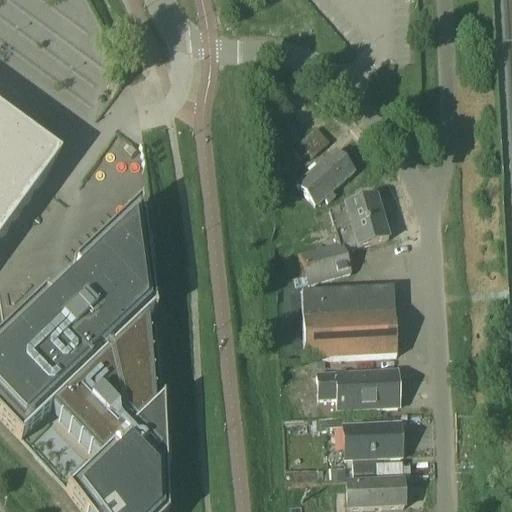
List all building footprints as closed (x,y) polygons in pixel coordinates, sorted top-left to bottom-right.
[(0,241),(45,179),(60,159),(41,146),(0,115),(0,241)] [(305,166),(330,144),(318,130),(293,152),(305,166)] [(350,156),(295,179),(307,207),(362,184),(350,156)] [(168,511),(164,402),(156,409),(151,319),(155,316),(140,205),(72,270),(83,283),(52,303),(45,295),(0,338),(0,421),(20,442),(51,414),(98,464),(67,494),(80,511),(168,511)] [(337,247),(300,258),(308,288),(349,276),(343,255),(342,255),(339,247),(337,247)] [(392,291),(300,295),(303,364),(396,360),(395,347),(392,291)] [(337,404),(337,415),(407,412),(406,392),(391,393),(390,378),(315,382),(316,405),(337,404)] [(414,465),(415,442),(407,442),(408,428),(343,426),(342,462),(414,465)] [(407,471),(405,460),(379,467),(381,477),(407,471)] [(416,511),(416,483),(346,485),(346,511),(416,511)]
